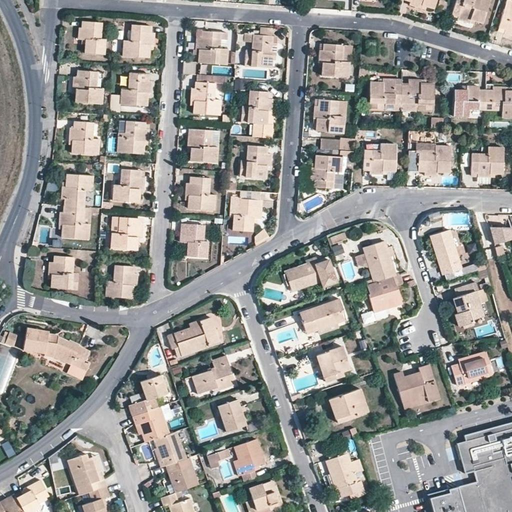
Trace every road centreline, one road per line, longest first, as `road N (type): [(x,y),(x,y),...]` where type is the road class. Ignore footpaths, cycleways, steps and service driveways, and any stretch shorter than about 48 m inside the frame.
road 1 (residential): [(176,10),(156,313)]
road 2 (residential): [(235,272),(320,511)]
road 3 (residential): [(298,18),(286,241)]
road 4 (residential): [(298,18),(394,26),(511,61)]
road 5 (residential): [(0,258),(37,139),(36,79)]
road 6 (residential): [(396,201),(430,301),(418,336)]
road 7 (residential): [(6,294),(72,311),(146,317)]
road 8 (residential): [(52,1),(176,10)]
road 9 (residential): [(176,10),(298,18)]
